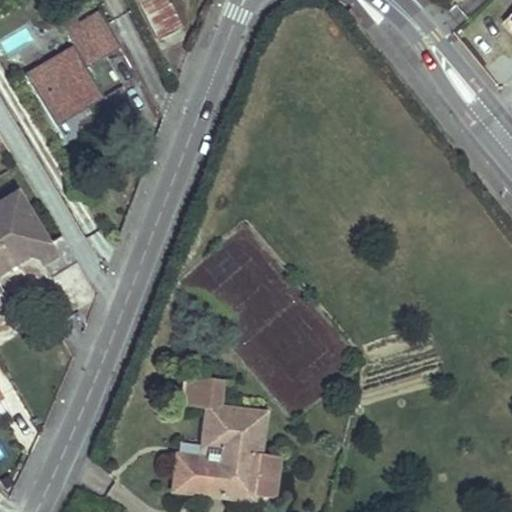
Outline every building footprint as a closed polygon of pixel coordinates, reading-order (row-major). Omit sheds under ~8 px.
[(184,28),(169,0),(139,0),(159,40),(184,28)] [(349,6),(342,12),(353,27),(359,23),(352,14),(354,13),(349,6)] [(78,101),(84,111),(125,88),(107,57),(122,48),(109,26),(100,11),(81,22),(77,16),(63,25),(75,47),(33,71),(39,80),(31,85),(52,121),(73,109),(70,105),(78,101)] [(39,80),(33,71),(26,75),(31,85),(39,80)] [(56,127),(84,111),(78,101),(70,105),(73,109),(52,121),(56,127)] [(0,273),(35,252),(51,278),(78,262),(61,235),(49,243),(17,191),(0,201),(0,309),(8,304),(0,291),(0,273)] [(255,493),(259,455),(264,413),(225,408),(229,379),(198,376),(195,406),(206,407),(201,447),(199,447),(193,492),(208,494),(254,499),(255,493)] [(199,447),(184,446),(179,491),(193,492),(199,447)] [(265,494),(269,456),(259,455),(255,493),(265,494)]
